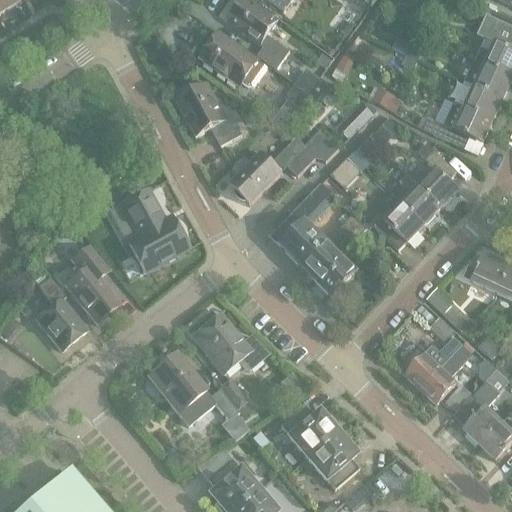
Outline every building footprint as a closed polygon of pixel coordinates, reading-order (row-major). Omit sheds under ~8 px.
[(0,0),(0,16),(19,5),(16,0),(0,0)] [(289,54),(267,38),(278,23),(245,0),(228,25),(263,50),(256,59),(276,73),(289,54)] [(262,0),(285,16),(295,0),(351,0),(364,9),(369,0),(262,0)] [(511,0),(500,0),(499,3),(511,9),(511,0)] [(379,13),(385,18),(390,11),(389,7),(385,5),(379,13)] [(511,80),(511,53),(511,54),(511,52),(511,29),(486,17),(479,33),(481,41),(484,42),(474,63),(511,80)] [(242,86),(249,91),(254,90),(268,72),(258,65),(219,37),(210,51),(207,51),(204,56),(204,58),(201,63),(239,90),(242,86)] [(406,58),(411,47),(398,41),(393,52),(406,58)] [(407,58),(419,64),(423,53),(412,48),(407,58)] [(419,64),(407,58),(403,67),(415,73),(419,64)] [(464,85),(502,103),(511,82),(511,80),(474,63),(464,85)] [(337,71),(332,80),(342,86),(347,77),(337,71)] [(331,89),(320,82),(308,98),(294,88),(285,102),(304,115),(331,89)] [(454,106),(492,124),(502,103),(464,85),(454,106)] [(242,139),(232,119),(227,122),(208,87),(176,104),(184,119),(195,113),(201,123),(190,129),(196,141),(211,133),(221,150),(242,139)] [(378,92),(373,100),(397,114),(401,106),(378,92)] [(454,106),(443,128),(428,121),(423,132),(465,152),(471,141),(482,146),(492,124),(454,106)] [(362,107),(354,116),(365,127),(374,119),(362,107)] [(401,133),(390,122),(376,137),(387,147),(401,133)] [(339,153),(320,134),(286,169),(298,180),(318,159),(326,166),(339,153)] [(350,160),(358,167),(376,148),(369,141),(350,160)] [(457,176),(428,147),(419,156),(430,167),(414,184),(442,211),(459,193),(449,184),(457,176)] [(282,176),(262,156),(252,166),(247,161),(244,161),(241,163),(239,164),(237,166),(235,169),(234,171),(233,174),(239,180),(230,189),(234,193),(232,195),(233,198),(235,202),(239,204),(242,204),(245,204),(250,209),(282,176)] [(345,189),(355,179),(346,170),(336,180),(345,189)] [(442,211),(414,184),(407,178),(400,185),(413,198),(403,208),(398,202),(397,202),(425,229),(442,211)] [(310,229),(336,202),(321,188),(295,214),(310,229)] [(190,252),(173,222),(165,226),(148,195),(120,210),(137,241),(128,246),(144,276),(190,252)] [(372,229),(390,246),(398,254),(406,245),(408,246),(425,229),(397,202),(372,229)] [(327,246),(310,229),(295,214),(270,240),(302,271),(327,246)] [(347,216),(340,223),(344,228),(351,221),(347,216)] [(358,276),(344,262),(356,251),(348,243),(353,238),(375,259),(384,250),(353,219),(327,246),(302,271),(333,302),(358,276)] [(59,231),(56,244),(69,247),(72,234),(59,231)] [(121,308),(101,283),(110,276),(90,252),(72,267),(82,279),(67,292),(96,328),(121,308)] [(510,271),(484,258),(478,272),(472,283),(471,285),(497,298),(510,271)] [(470,268),(464,280),(472,283),(478,272),(470,268)] [(511,271),(510,271),(497,298),(511,304),(511,271)] [(62,305),(65,302),(49,283),(38,292),(53,311),(36,325),(61,356),(87,335),(62,305)] [(443,318),(461,335),(471,324),(453,307),(443,318)] [(7,318),(0,327),(0,334),(10,341),(20,327),(7,318)] [(242,347),(221,321),(195,342),(225,379),(239,367),(245,373),(252,374),(271,357),(252,339),(242,347)] [(440,322),(430,332),(445,346),(455,336),(440,322)] [(451,352),(456,356),(465,347),(460,342),(451,352)] [(494,348),(488,342),(477,353),(483,359),(485,357),(494,348)] [(494,348),(485,357),(492,364),(503,352),(496,346),(494,348)] [(452,382),(473,359),(464,350),(456,358),(456,357),(421,394),(436,408),(457,386),(452,382)] [(456,357),(448,351),(434,366),(426,358),(406,379),(421,394),(456,357)] [(207,397),(177,360),(175,362),(174,360),(171,360),(169,360),(167,361),(164,362),(162,365),(160,368),(160,371),(161,373),(152,380),(164,395),(162,397),(180,419),(207,397)] [(511,361),(500,376),(504,380),(509,384),(511,380),(511,361)] [(497,373),(488,383),(495,390),(504,380),(500,376),(497,373)] [(476,396),(460,413),(473,425),(464,434),(481,450),(503,426),(487,411),(499,398),(490,389),(487,386),(476,397),(476,396)] [(238,414),(248,406),(232,387),(222,395),(238,414)] [(222,395),(211,404),(229,425),(241,418),(238,414),(222,395)] [(341,433),(330,420),(326,423),(319,415),(313,420),(305,410),(280,431),(289,441),(307,463),(341,433)] [(511,431),(511,433),(503,426),(481,450),(496,465),(511,447),(511,431)] [(307,463),(326,484),(335,494),(359,473),(351,463),(356,458),(349,449),(352,446),(341,433),(307,463)] [(262,452),(270,446),(260,435),(253,442),(262,452)] [(257,449),(248,439),(240,446),(249,456),(257,449)] [(224,454),(196,472),(207,485),(216,494),(210,499),(217,508),(214,511),(238,511),(259,495),(240,473),(231,463),(224,454)] [(98,511),(67,476),(25,511),(98,511)] [(273,511),(259,495),(238,511),(273,511)]
